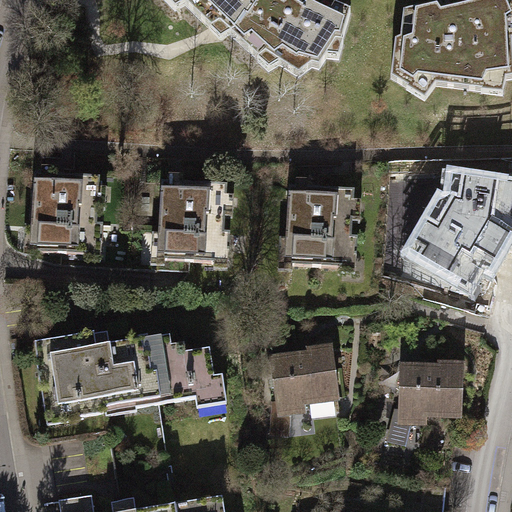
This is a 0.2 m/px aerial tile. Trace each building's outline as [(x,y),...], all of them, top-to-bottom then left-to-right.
[(249,19),(261,0),(180,0),(212,31),(221,26),(231,36),(245,17),(249,19)] [(261,0),(249,19),(245,17),(231,36),(259,61),(267,56),(299,78),(312,68),(319,70),(336,45),(342,45),(351,14),(323,0),(307,0),(261,0)] [(511,2),(511,0),(487,0),(447,11),(443,12),(439,6),(403,14),(400,41),(395,43),(392,79),(408,89),(407,92),(425,101),(436,85),(482,89),(481,95),(502,97),(506,80),(511,78),(511,2)] [(84,257),(83,260),(97,261),(99,226),(93,225),(96,179),(47,176),(31,175),(27,226),(21,225),(20,239),(26,239),(25,253),(84,257)] [(468,179),(451,176),(447,205),(439,201),(407,256),(460,287),(472,267),(490,277),(511,239),(511,220),(506,217),(511,186),(468,179)] [(211,264),(212,251),(226,252),(227,233),(221,232),(224,186),(175,183),(158,182),(158,186),(155,224),(155,233),(149,232),(148,246),(154,247),(153,260),(211,264)] [(338,270),(339,256),(352,257),(353,238),(347,238),(350,192),(307,189),(285,187),(281,238),(275,238),(274,252),(280,252),(279,266),(338,270)] [(76,416),(102,412),(102,407),(131,403),(132,409),(214,396),(207,349),(183,353),(182,344),(168,346),(168,344),(108,353),(107,346),(93,348),(91,333),(32,342),(43,416),(75,411),(76,416)] [(305,356),(271,360),(271,363),(267,363),(270,388),(274,388),(278,414),(301,411),(302,403),(335,399),(330,353),(330,349),(309,352),(307,356),(305,356)] [(436,369),(400,369),(399,423),(423,423),(425,415),(458,416),(459,370),(459,366),(438,365),(436,369)] [(221,511),(219,497),(176,504),(177,511),(131,511),(132,511),(128,511),(90,511),(88,496),(55,501),(57,511),(221,511)]
